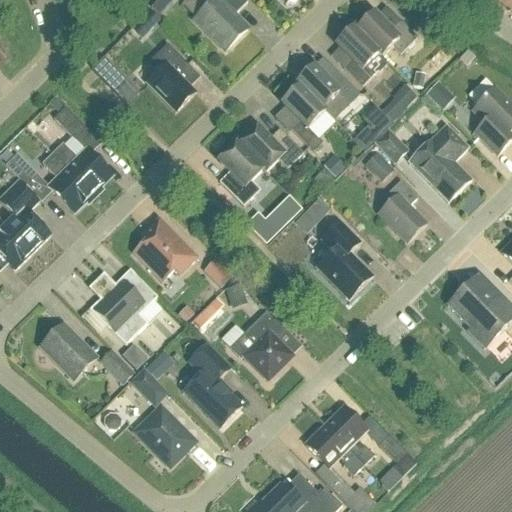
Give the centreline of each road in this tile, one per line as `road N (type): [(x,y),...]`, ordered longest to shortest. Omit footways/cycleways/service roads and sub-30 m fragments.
road 1 (residential): [(0,327),(337,0)]
road 2 (residential): [(186,511),(511,189)]
road 3 (unclassified): [(169,511),(0,372)]
road 4 (residential): [(0,112),(58,53),(42,0)]
